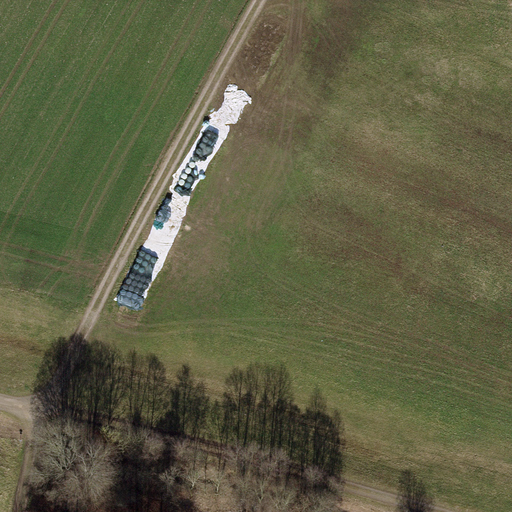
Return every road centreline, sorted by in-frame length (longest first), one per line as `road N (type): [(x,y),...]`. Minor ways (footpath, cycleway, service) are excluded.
road 1 (track): [(47,415),(270,0)]
road 2 (track): [(394,511),(0,407)]
